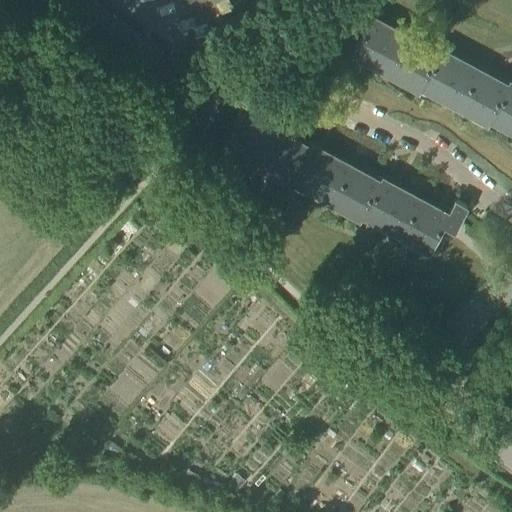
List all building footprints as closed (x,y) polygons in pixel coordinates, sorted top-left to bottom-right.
[(91,0),(70,0),(63,9),(76,19),(69,29),(81,38),(89,27),(108,40),(121,22),(91,0)] [(418,89),(420,85),(487,121),(488,118),(511,130),(511,85),(507,82),(505,86),(438,50),(436,53),(369,17),(350,52),(418,89)] [(121,22),(108,40),(120,49),(112,61),(144,84),(166,54),(121,22)] [(352,49),(357,38),(342,30),(336,40),(352,49)] [(221,48),(232,67),(242,61),(231,42),(221,48)] [(221,48),(211,54),(222,73),(232,67),(221,48)] [(222,73),(211,54),(201,60),(212,79),(222,73)] [(212,79),(201,60),(191,66),(203,85),(212,79)] [(191,66),(182,72),(193,91),(203,85),(191,66)] [(182,72),(172,78),(183,96),(193,91),(182,72)] [(172,78),(162,84),(173,102),(183,96),(172,78)] [(173,102),(162,84),(152,90),(163,108),(173,102)] [(379,178),(377,182),(310,145),(308,149),(241,113),(222,148),(290,185),(292,181),(359,217),(361,214),(428,250),(443,223),(453,229),(466,205),(454,199),(446,214),(379,178)] [(326,511),(327,511),(331,501),(306,494),(303,505),(326,511)]
